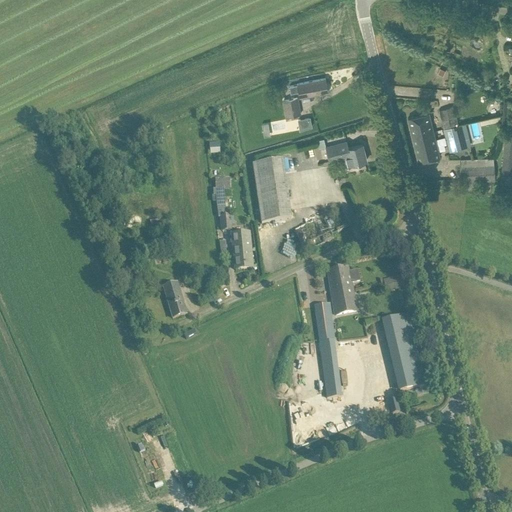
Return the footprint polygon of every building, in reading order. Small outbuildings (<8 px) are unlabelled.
[(297,84),(300,98),(328,92),(325,78),(297,84)] [(287,116),(300,114),(298,98),(284,100),(287,116)] [(453,106),(439,110),(444,129),(458,125),(453,106)] [(414,143),(434,138),(428,113),(408,118),(414,143)] [(310,117),(297,120),(299,131),(312,128),(310,117)] [(444,129),(450,150),(470,145),(464,123),(458,125),(444,129)] [(511,137),(502,137),(500,184),(511,184),(511,137)] [(439,157),(434,138),(414,143),(419,162),(439,157)] [(344,157),(347,166),(367,161),(362,144),(348,148),(346,142),(326,147),(330,161),(344,157)] [(283,160),(254,164),(262,223),(291,219),(283,160)] [(494,165),(461,166),(461,181),(494,180),(494,165)] [(228,188),(228,178),(216,179),(216,189),(228,188)] [(230,216),(220,217),(222,231),(231,230),(230,216)] [(316,225),(303,224),(302,230),(297,230),(297,239),(309,240),(310,233),(315,234),(316,225)] [(249,233),(232,235),(235,270),(253,268),(249,233)] [(178,251),(154,255),(155,266),(180,263),(178,251)] [(332,301),(354,297),(348,267),(328,272),(332,301)] [(383,280),(386,291),(406,287),(403,275),(383,280)] [(173,319),(186,315),(177,284),(164,288),(173,319)] [(357,311),(354,297),(332,301),(335,316),(357,311)] [(330,304),(315,305),(327,398),(342,396),(331,318),(330,304)] [(425,385),(409,315),(383,321),(400,391),(425,385)] [(400,413),(396,400),(389,401),(392,414),(400,413)]
